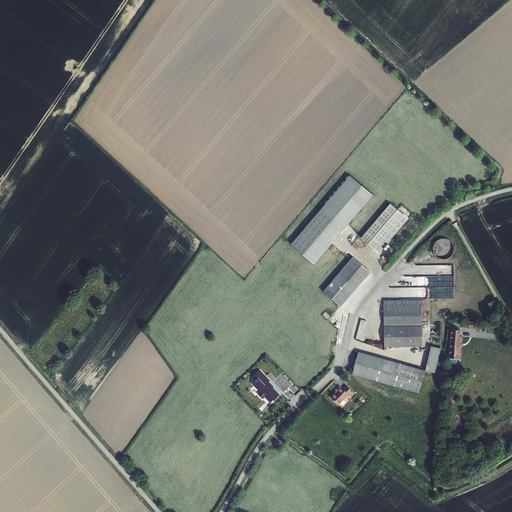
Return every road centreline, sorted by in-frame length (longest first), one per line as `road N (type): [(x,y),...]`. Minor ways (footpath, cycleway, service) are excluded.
road 1 (unclassified): [(511,189),(452,209),(394,265),(359,306),(337,365),(259,445),(221,511)]
road 2 (unclassified): [(0,328),(159,511)]
